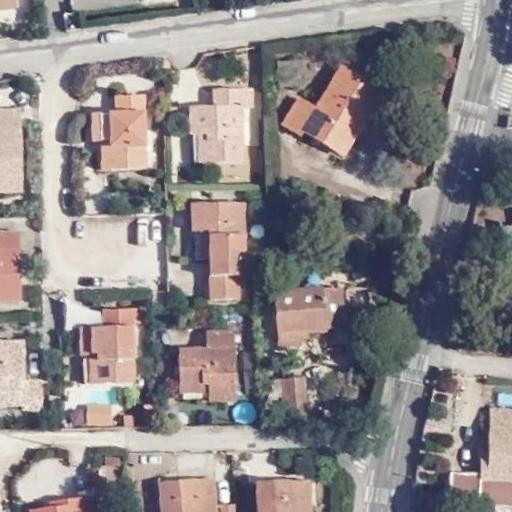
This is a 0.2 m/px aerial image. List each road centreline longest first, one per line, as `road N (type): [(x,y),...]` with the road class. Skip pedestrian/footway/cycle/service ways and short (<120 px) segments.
road 1 (tertiary): [(380,511),(499,0)]
road 2 (residential): [(0,61),(465,0)]
